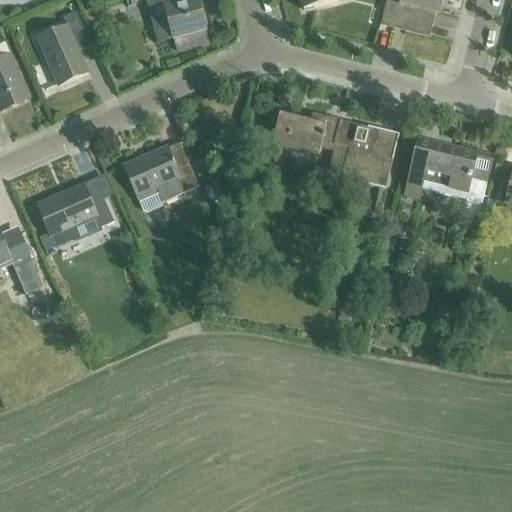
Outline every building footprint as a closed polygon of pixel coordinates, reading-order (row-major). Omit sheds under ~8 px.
[(134,0),(135,1),(140,0),(145,0),(152,27),(167,23),(171,39),(172,41),(175,41),(179,53),(209,45),(205,33),(196,0),(190,0),(178,3),(177,0),(134,0)] [(336,0),(299,0),(303,11),(337,2),(336,0)] [(400,0),(399,5),(411,8),(435,14),(440,15),(443,0),(400,0)] [(393,30),(399,5),(386,2),(380,27),(393,30)] [(411,8),(399,5),(393,30),(405,33),(408,20),(411,8)] [(435,14),(411,8),(408,20),(432,26),(435,14)] [(90,47),(76,13),(63,19),(67,27),(37,40),(58,88),(89,74),(79,52),(90,47)] [(432,26),(408,20),(405,33),(429,39),(432,26)] [(0,111),(1,113),(29,100),(4,44),(0,46),(0,111)] [(278,116),(271,146),(318,157),(320,149),(333,152),(329,171),(345,175),(346,168),(367,173),(364,186),(385,192),(399,137),(368,129),(366,135),(355,132),(354,136),(340,132),(342,122),(313,115),(311,124),(278,116)] [(422,183),(467,194),(465,201),(467,205),(476,207),(480,205),(481,205),(493,158),(476,153),(475,155),(418,141),(405,197),(418,200),(422,183)] [(160,207),(162,203),(163,205),(197,190),(179,146),(166,152),(166,151),(124,169),(142,212),(146,213),(160,207)] [(511,170),(495,167),(485,212),(503,216),(506,203),(511,204),(511,170)] [(83,187),(36,207),(48,235),(50,239),(52,238),(71,229),(76,240),(77,242),(101,232),(100,230),(113,224),(102,199),(90,204),(83,187)] [(48,235),(39,239),(46,253),(56,249),(52,238),(50,239),(48,235)] [(0,269),(12,265),(25,296),(42,288),(20,238),(4,246),(0,236),(0,269)] [(14,275),(0,278),(0,290),(17,286),(14,275)] [(343,281),(340,295),(361,299),(364,286),(343,281)] [(39,297),(47,326),(71,320),(64,291),(39,297)]
